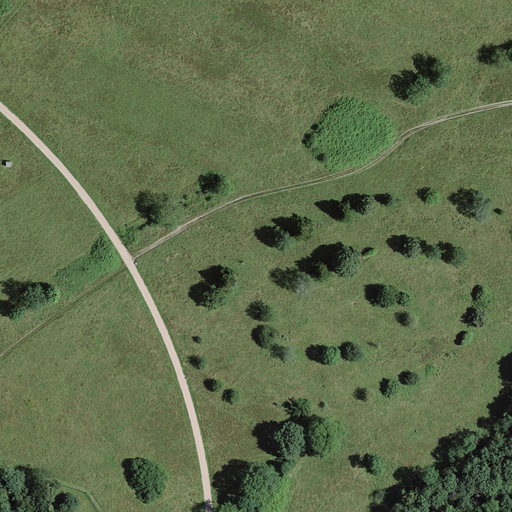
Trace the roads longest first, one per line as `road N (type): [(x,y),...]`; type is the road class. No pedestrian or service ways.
road 1 (track): [(129,260),(225,202),(356,158),(417,124),(511,103)]
road 2 (track): [(0,358),(129,260)]
